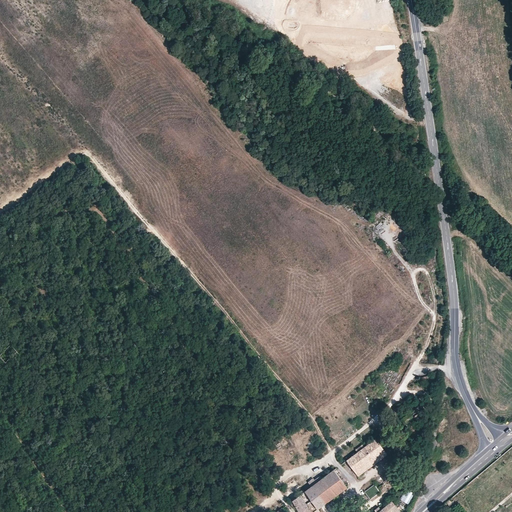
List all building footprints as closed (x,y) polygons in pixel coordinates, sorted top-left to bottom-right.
[(401,418),(406,422),(412,416),(408,411),(401,418)] [(388,454),(381,445),(376,438),(347,460),(358,476),(388,454)] [(319,511),(317,509),(347,487),(334,470),(305,491),(301,494),(289,503),(292,507),(295,504),(299,511),(319,511)] [(407,487),(399,499),(407,504),(415,492),(407,487)] [(400,511),(397,507),(394,503),(392,501),(385,506),(381,510),(378,511),(400,511)]
